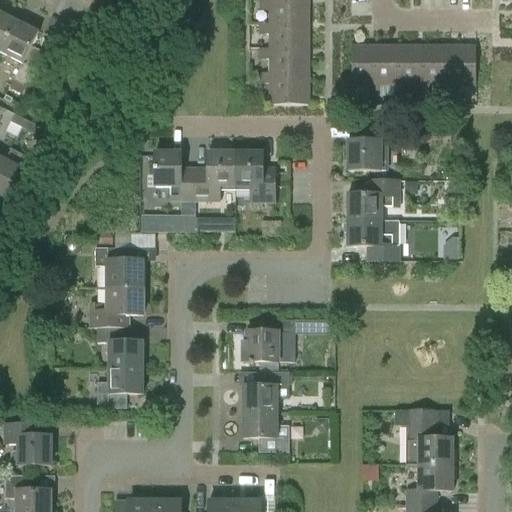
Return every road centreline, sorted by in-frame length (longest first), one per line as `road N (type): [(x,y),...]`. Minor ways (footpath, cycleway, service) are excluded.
road 1 (residential): [(179,452),(187,281),(199,270),(312,270),(320,251),(319,128),(178,126)]
road 2 (residential): [(91,511),(93,466),(104,457),(179,452)]
